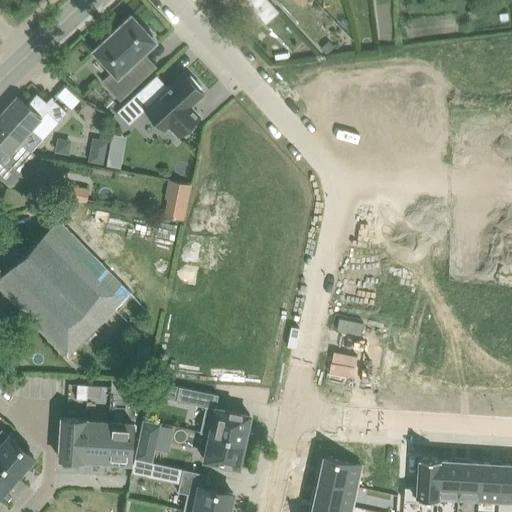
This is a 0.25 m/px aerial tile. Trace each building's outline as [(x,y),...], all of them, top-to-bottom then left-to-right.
[(117,75),(154,41),(151,37),(153,35),(144,26),(142,27),(131,15),(93,50),(117,75)] [(335,46),(328,39),(319,47),(326,54),(335,46)] [(200,116),(191,107),(191,106),(203,94),(199,90),(202,87),(190,75),(188,77),(183,72),(167,87),(156,75),(117,111),(129,124),(145,109),(164,130),(168,127),(169,127),(177,136),(200,116)] [(31,129),(47,111),(57,120),(66,111),(52,98),(47,103),(38,94),(27,106),(16,96),(0,114),(0,124),(18,141),(20,139),(30,150),(41,138),(31,129)] [(0,124),(0,177),(8,185),(27,165),(36,155),(30,150),(20,139),(18,141),(0,124)] [(91,152),(90,162),(102,164),(104,154),(91,152)] [(108,156),(106,166),(120,168),(121,158),(108,156)] [(168,197),(186,201),(189,183),(172,179),(168,197)] [(65,183),(62,196),(88,201),(90,188),(65,183)] [(0,289),(66,357),(131,293),(58,218),(2,273),(0,270),(0,289)] [(131,390),(131,380),(117,380),(116,390),(131,390)] [(87,396),(87,385),(77,385),(77,399),(87,399),(87,396)] [(101,396),(101,386),(87,385),(87,396),(101,396)] [(244,441),(250,415),(240,413),(241,412),(230,410),(214,407),(217,395),(180,387),(177,399),(205,405),(199,431),(209,433),(244,441)] [(83,460),(85,420),(61,418),(59,458),(75,459),(75,461),(82,462),(82,460),(83,460)] [(143,419),(134,458),(152,462),(160,423),(143,419)] [(107,460),(109,422),(85,420),(83,460),(84,460),(84,458),(107,460)] [(130,461),(133,424),(109,422),(107,460),(130,461)] [(1,428),(0,429),(0,461),(17,476),(34,457),(1,428)] [(244,441),(209,433),(209,434),(204,459),(218,463),(229,466),(229,465),(238,467),(244,441)] [(324,457),(319,478),(356,486),(361,465),(324,457)] [(405,487),(404,501),(437,503),(440,458),(419,457),(417,487),(405,487)] [(152,462),(134,458),(132,471),(151,475),(154,462),(152,462)] [(440,458),(437,503),(438,503),(438,497),(458,498),(460,461),(441,460),(441,458),(440,458)] [(0,461),(0,495),(17,476),(0,461)] [(460,461),(458,498),(478,500),(481,462),(460,461)] [(481,462),(478,500),(499,501),(501,463),(481,462)] [(511,463),(501,463),(499,501),(511,501),(511,463)] [(208,474),(182,468),(177,491),(187,493),(183,509),(194,511),(228,511),(233,493),(206,487),(208,474)] [(319,478),(315,498),(352,506),(356,486),(319,478)] [(350,511),(352,506),(315,498),(311,511),(350,511)]
